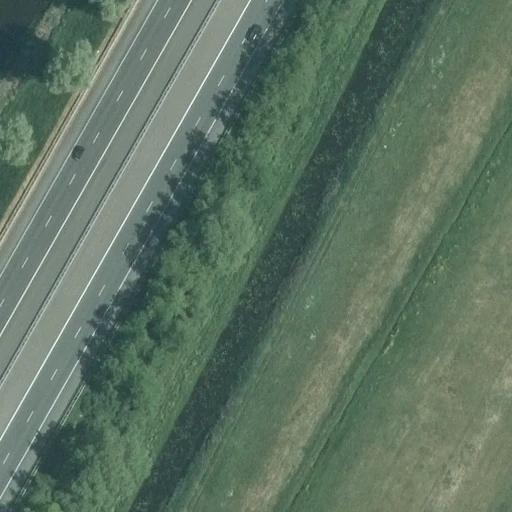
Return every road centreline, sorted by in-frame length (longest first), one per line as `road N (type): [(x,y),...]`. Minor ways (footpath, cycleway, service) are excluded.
road 1 (motorway): [(0,466),(266,0)]
road 2 (motorway): [(172,0),(0,303)]
